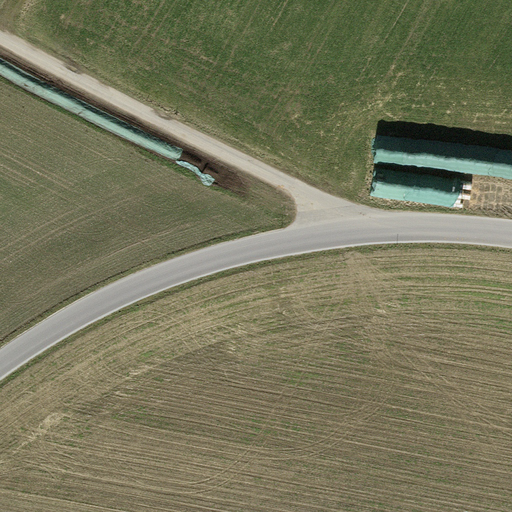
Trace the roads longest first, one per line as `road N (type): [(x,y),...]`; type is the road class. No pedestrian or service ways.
road 1 (unclassified): [(511,234),(353,227),(176,270),(0,356)]
road 2 (track): [(0,31),(293,184),(353,227)]
